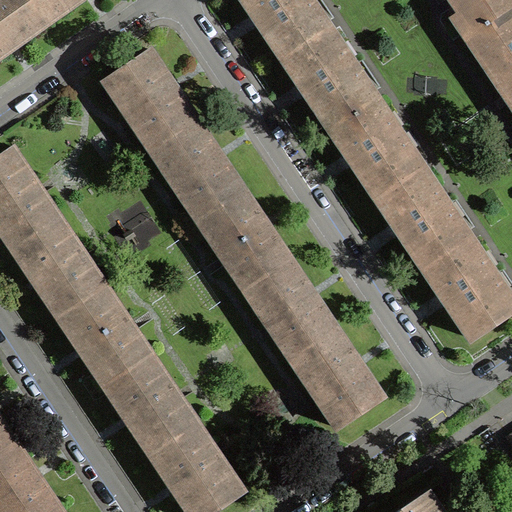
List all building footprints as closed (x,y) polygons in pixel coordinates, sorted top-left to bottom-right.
[(0,0),(0,56),(14,46),(46,24),(29,0),(0,0)] [(29,0),(46,24),(79,0),(29,0)] [(319,9),(316,11),(308,0),(243,0),(255,17),(282,58),(330,26),(319,9)] [(511,0),(452,0),(472,30),(511,4),(511,5),(511,4),(511,0)] [(465,34),(502,89),(509,84),(511,89),(511,5),(511,4),(472,30),(465,34)] [(377,96),(365,78),(363,80),(339,45),(342,44),(330,26),(282,58),(296,79),(329,128),(377,96)] [(151,150),(197,119),(171,81),(150,49),(104,80),(151,150)] [(410,150),(386,115),(389,113),(377,96),(329,128),(344,150),(376,198),(424,166),(412,148),(410,150)] [(197,119),(151,150),(198,219),(244,188),(218,151),(197,119)] [(0,229),(12,247),(59,215),(13,146),(0,154),(0,229)] [(424,166),(376,198),(393,222),(423,267),(471,235),(459,218),(457,220),(433,185),(436,183),(424,166)] [(198,219),(244,288),(290,257),(265,219),(244,188),(198,219)] [(58,316),(105,284),(59,215),(12,247),(33,278),(58,316)] [(511,296),(506,288),(503,289),(480,254),(483,253),(471,235),(423,267),(440,292),(471,338),(511,310),(511,296)] [(312,290),(290,257),(244,288),(291,357),(337,326),(312,290)] [(104,384),(151,353),(105,284),(58,316),(80,348),(104,384)] [(337,326),(291,357),(338,427),(384,396),(359,359),(337,326)] [(150,453),(197,421),(151,353),(104,384),(125,416),(150,453)] [(0,450),(16,440),(0,417),(0,450)] [(197,421),(150,453),(171,484),(190,511),(212,511),(244,491),(197,421)] [(35,469),(16,440),(0,450),(0,511),(50,511),(60,506),(35,469)] [(443,511),(428,489),(394,511),(443,511)]
